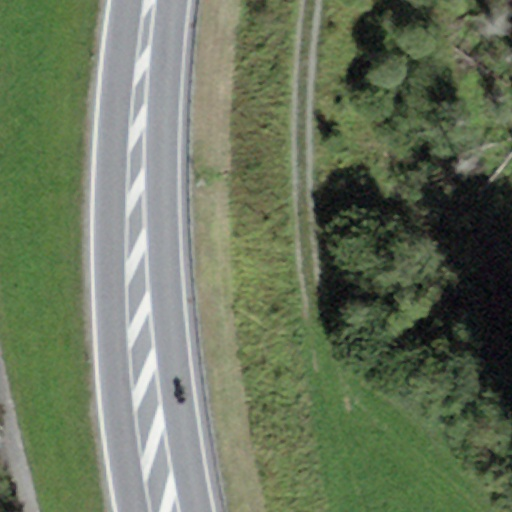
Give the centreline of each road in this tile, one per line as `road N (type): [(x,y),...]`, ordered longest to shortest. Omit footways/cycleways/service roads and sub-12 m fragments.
road 1 (primary): [(148,0),(129,269),(164,511)]
road 2 (track): [(311,291),(302,77),(312,0)]
